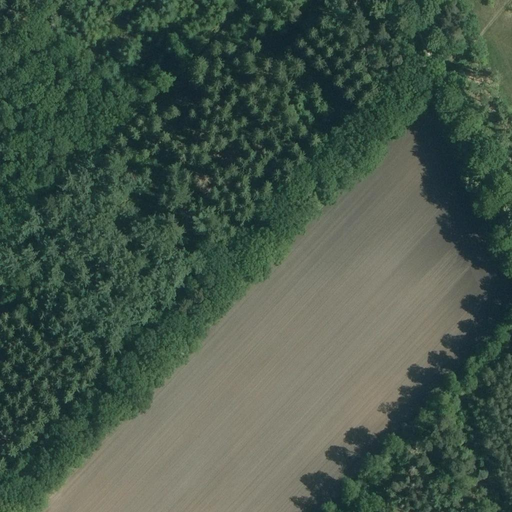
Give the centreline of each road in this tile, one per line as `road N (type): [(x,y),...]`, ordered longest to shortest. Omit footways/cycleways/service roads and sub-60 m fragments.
road 1 (track): [(3,511),(431,61),(476,41),(511,0)]
road 2 (track): [(511,200),(421,0)]
